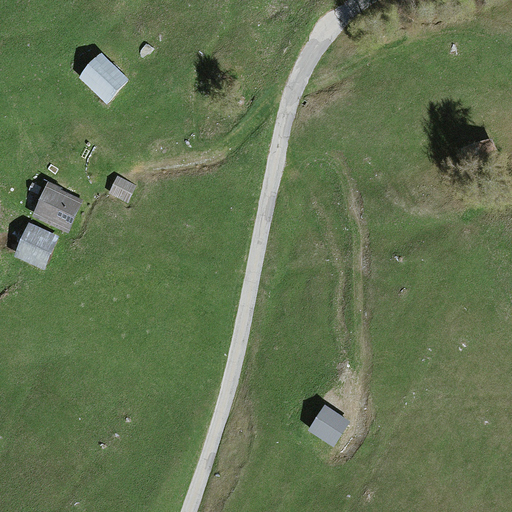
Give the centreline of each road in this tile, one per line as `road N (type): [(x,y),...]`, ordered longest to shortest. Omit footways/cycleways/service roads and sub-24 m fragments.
road 1 (unclassified): [(365,0),(317,39),(293,87),(240,333),(188,511)]
road 2 (track): [(511,53),(474,36),(439,36),(293,87)]
